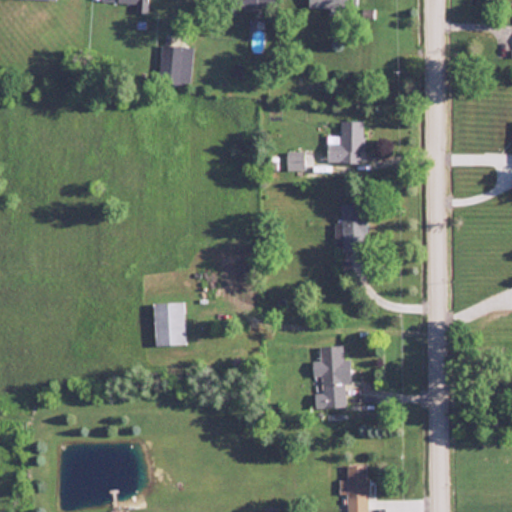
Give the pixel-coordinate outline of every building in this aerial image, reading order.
[(106,0),(137,1),(136,10),(146,11),(146,0),(106,0)] [(355,9),(355,0),(308,0),(308,7),(355,9)] [(166,80),(180,82),(185,46),(162,43),(158,75),(166,76),(166,80)] [(327,162),(363,162),(363,121),(340,121),(340,135),(327,135),(327,162)] [(287,169),(303,169),(303,151),(287,151),(287,169)] [(341,204),(341,251),(365,251),(365,204),(341,204)] [(185,302),(154,302),(155,345),(185,345),(185,302)] [(352,383),(351,359),(343,359),(342,344),(320,345),(320,360),(312,360),(312,375),(321,375),(322,391),(314,392),(314,408),(346,407),(345,384),(352,383)] [(346,491),(346,511),(367,511),(367,464),(346,464),(347,479),(339,480),(340,491),(346,491)]
